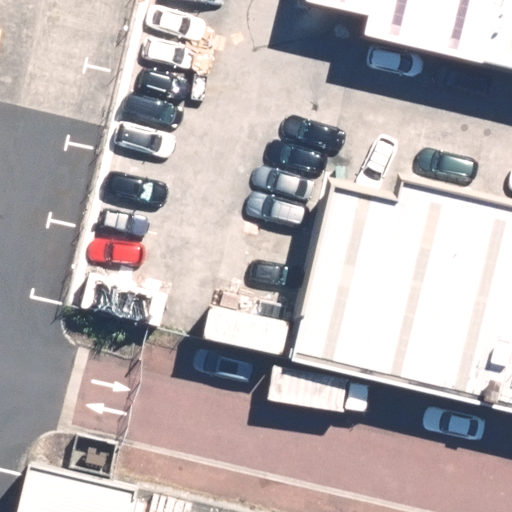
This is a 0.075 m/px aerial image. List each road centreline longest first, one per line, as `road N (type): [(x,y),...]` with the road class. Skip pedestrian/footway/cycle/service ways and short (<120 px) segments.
road 1 (unknown): [(511,505),(81,402)]
road 2 (unknown): [(511,131),(384,94),(302,55),(261,54),(218,91),(150,182)]
